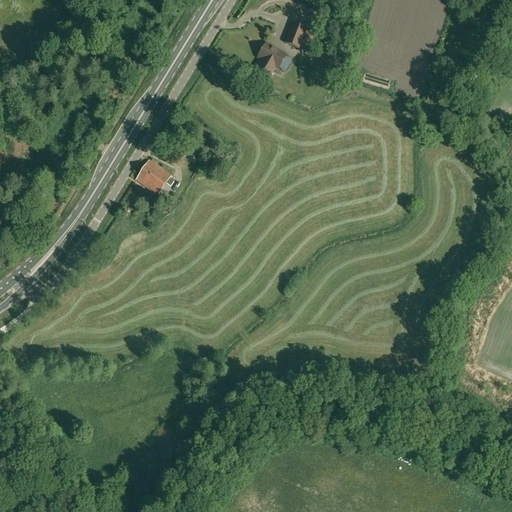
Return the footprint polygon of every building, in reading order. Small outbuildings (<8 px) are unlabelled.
[(292,22),(284,43),(300,50),(301,48),(307,30),(308,28),(292,22)] [(254,74),(267,82),(275,68),(278,70),(287,55),(266,43),(265,45),(263,46),(261,50),(261,52),(258,57),(262,60),(254,74)] [(465,86),(467,83),(471,85),(478,76),(470,71),(464,80),(461,79),(459,82),(465,86)] [(186,139),(176,144),(172,145),(179,160),(193,153),(186,139)] [(201,149),(200,148),(198,142),(191,145),(194,152),(201,149)] [(171,177),(149,161),(135,180),(157,196),(171,177)]
